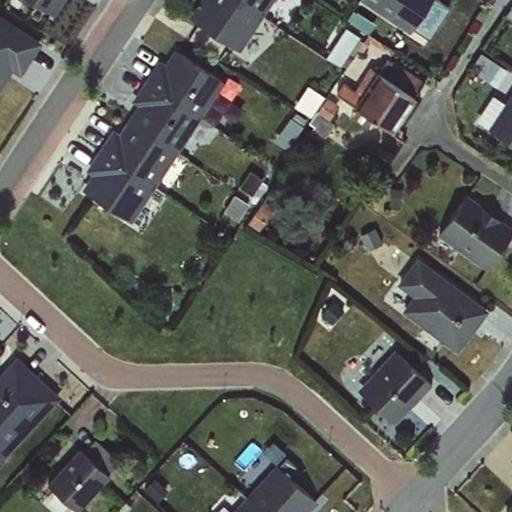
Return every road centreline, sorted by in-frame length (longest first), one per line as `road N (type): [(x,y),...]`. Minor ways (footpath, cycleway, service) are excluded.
road 1 (residential): [(425,495),(299,378),(269,371),(123,373),(0,265)]
road 2 (residential): [(0,215),(144,0)]
road 3 (unknown): [(511,0),(405,170)]
road 4 (residential): [(511,393),(425,495)]
